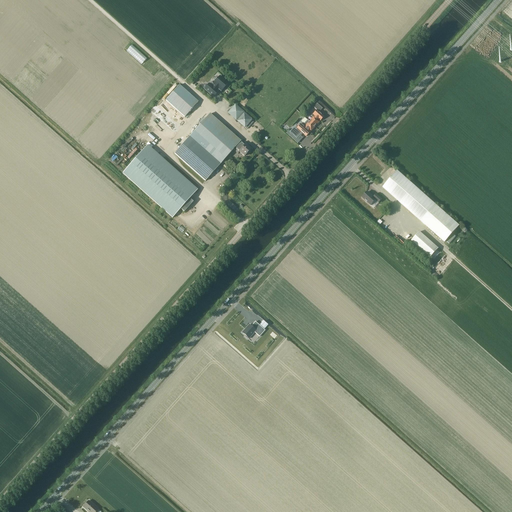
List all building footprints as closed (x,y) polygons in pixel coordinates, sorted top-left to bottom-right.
[(141,65),(147,59),(132,45),(126,51),(141,65)] [(209,84),(204,89),(213,97),(218,92),(217,91),(219,89),(221,91),(228,84),(219,76),(213,84),(211,82),(209,84)] [(184,117),(198,102),(179,85),(165,100),(184,117)] [(313,118),(310,122),(315,127),(319,123),(318,121),(320,122),(324,117),(318,112),(322,108),(316,104),(313,107),(316,111),(311,116),(313,118)] [(236,119),(243,111),(235,105),(228,113),(236,119)] [(245,127),(252,119),(245,113),(238,121),(245,127)] [(210,114),(190,136),(175,153),(205,181),(233,150),(238,154),(239,152),(245,157),(251,149),(246,144),(245,145),(210,114)] [(294,128),(290,132),(296,138),(302,132),(303,133),(303,134),(306,137),(315,127),(307,120),(304,124),(302,123),(301,124),(300,124),(297,128),(296,130),(294,128)] [(140,126),(148,134),(152,130),(144,122),(140,126)] [(122,173),(172,218),(180,209),(184,212),(193,202),(189,199),(197,190),(163,159),(147,146),(122,173)] [(383,188),(444,242),(459,225),(397,171),(383,188)] [(378,203),(381,199),(376,195),(374,197),(368,192),(362,198),(371,205),(375,200),(378,203)] [(236,208),(229,201),(226,204),(233,211),(236,208)] [(419,231),(411,240),(430,257),(438,248),(419,231)] [(249,325),(242,333),(245,336),(245,337),(247,339),(248,338),(248,339),(254,332),(259,337),(265,331),(255,322),(253,324),(251,327),(249,325)] [(87,511),(96,511),(99,509),(89,500),(82,507),(87,511)]
